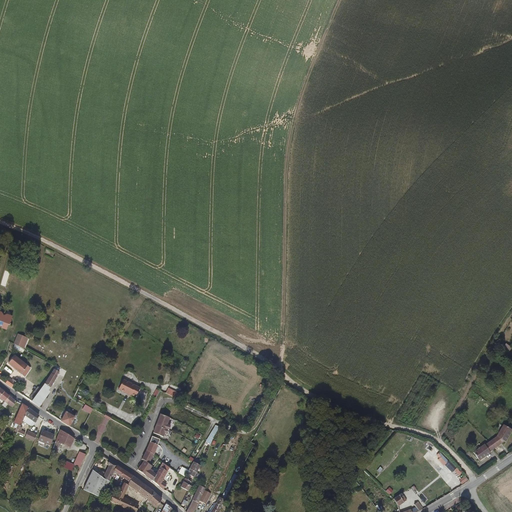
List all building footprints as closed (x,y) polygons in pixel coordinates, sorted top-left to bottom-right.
[(0,326),(2,327),(2,325),(5,326),(6,323),(9,322),(7,319),(11,318),(11,317),(11,316),(10,315),(8,314),(6,317),(4,313),(2,311),(0,312),(0,311),(0,326)] [(15,344),(25,348),(29,338),(19,334),(15,344)] [(14,355),(11,359),(24,369),(27,365),(14,355)] [(24,369),(11,359),(8,364),(20,374),(24,369)] [(60,374),(56,370),(36,395),(32,401),(31,402),(38,406),(50,390),(60,374)] [(2,377),(0,379),(0,380),(12,388),(17,379),(16,378),(14,380),(13,379),(11,381),(9,379),(7,381),(2,377)] [(118,390),(127,395),(128,394),(131,396),(136,398),(141,390),(124,380),(118,390)] [(168,388),(166,394),(175,398),(177,392),(168,388)] [(52,392),(50,390),(38,406),(40,408),(52,392)] [(11,408),(15,402),(3,392),(0,396),(0,399),(3,402),(11,408)] [(19,428),(21,422),(28,409),(21,405),(13,425),(19,428)] [(36,419),(38,416),(28,409),(21,422),(30,426),(33,425),(34,423),(35,421),(36,419)] [(78,417),(68,411),(63,420),(73,426),(78,417)] [(168,418),(159,415),(155,425),(167,429),(169,425),(165,424),(168,418)] [(209,443),(212,436),(216,424),(214,423),(205,440),(209,443)] [(166,433),(167,429),(155,425),(152,434),(161,437),(163,432),(166,433)] [(505,429),(506,428),(502,426),(495,438),(483,446),(483,445),(471,453),(477,462),(480,459),(502,433),(505,429)] [(510,431),(506,428),(505,429),(502,433),(480,459),(489,454),(488,453),(502,442),(503,443),(510,431)] [(70,444),(73,439),(60,431),(57,436),(68,443),(70,444)] [(24,438),(33,442),(36,436),(27,432),(24,438)] [(37,442),(49,447),(53,438),(41,432),(37,442)] [(57,436),(53,448),(56,448),(59,441),(67,446),(68,443),(57,436)] [(136,469),(151,480),(154,475),(151,473),(150,474),(146,471),(153,464),(149,461),(156,445),(149,441),(141,459),(143,460),(136,469)] [(74,466),(79,468),(86,455),(80,452),(74,466)] [(439,452),(435,456),(452,473),(455,469),(439,452)] [(193,475),(197,477),(199,473),(195,471),(199,464),(193,460),(187,471),(193,475)] [(71,471),(74,465),(66,462),(64,467),(71,471)] [(113,464),(110,462),(106,469),(108,470),(105,479),(110,481),(114,473),(115,469),(112,467),(113,464)] [(151,480),(165,490),(167,486),(162,482),(162,481),(161,480),(169,468),(162,463),(154,475),(151,480)] [(117,466),(115,469),(114,473),(121,478),(126,472),(117,466)] [(110,481),(105,479),(93,473),(84,490),(102,499),(106,491),(110,481)] [(132,477),(128,474),(124,480),(121,485),(122,485),(123,483),(128,486),(132,477)] [(179,489),(187,494),(188,492),(188,491),(187,490),(190,485),(189,484),(190,481),(184,477),(180,483),(179,489)] [(155,493),(136,480),(133,486),(133,488),(150,498),(159,504),(162,499),(155,493)] [(123,483),(122,485),(119,493),(120,493),(118,498),(114,496),(110,503),(136,511),(138,506),(129,503),(122,500),(123,498),(128,486),(123,483)] [(198,502),(204,488),(200,486),(194,500),(198,502)] [(205,504),(211,493),(205,490),(200,501),(205,504)] [(404,492),(395,497),(399,503),(400,510),(400,511),(406,511),(405,510),(402,511),(401,501),(407,498),(404,492)] [(193,511),(195,509),(198,502),(194,500),(188,511),(193,511)] [(220,511),(223,507),(216,503),(211,511),(220,511)]
